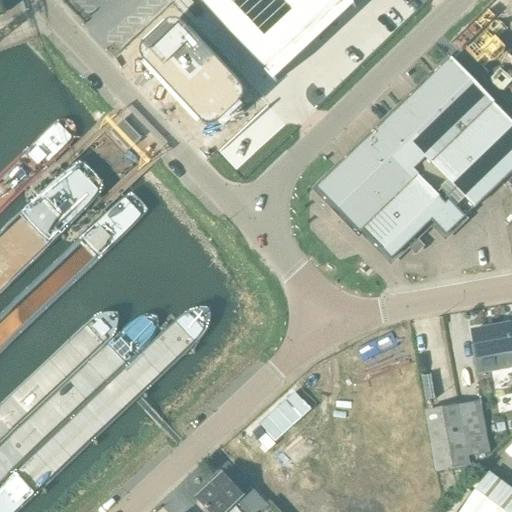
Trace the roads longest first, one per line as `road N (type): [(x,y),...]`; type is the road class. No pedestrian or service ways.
road 1 (unclassified): [(239,216),(452,0)]
road 2 (unclassified): [(239,216),(35,0)]
road 3 (unclassified): [(129,511),(313,332)]
road 4 (unclassified): [(313,332),(371,311),(511,284)]
road 5 (unclassified): [(313,332),(291,279),(239,216)]
